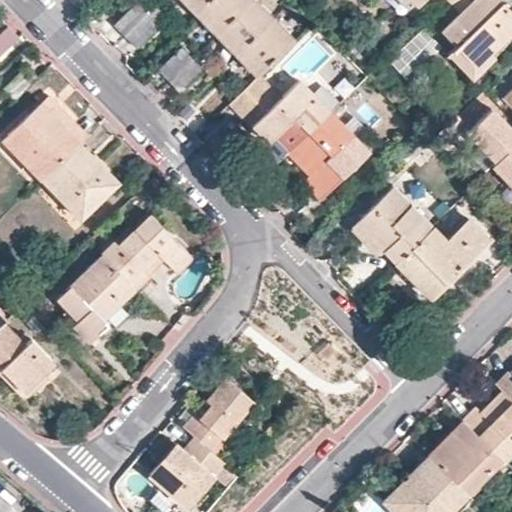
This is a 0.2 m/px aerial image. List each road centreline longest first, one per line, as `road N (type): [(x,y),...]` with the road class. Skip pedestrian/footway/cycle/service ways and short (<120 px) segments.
road 1 (residential): [(27,0),(235,218),(251,245)]
road 2 (residential): [(251,245),(242,295),(70,495)]
road 3 (residential): [(251,245),(407,390)]
road 4 (residential): [(292,511),(407,390)]
road 5 (residential): [(407,390),(511,288)]
